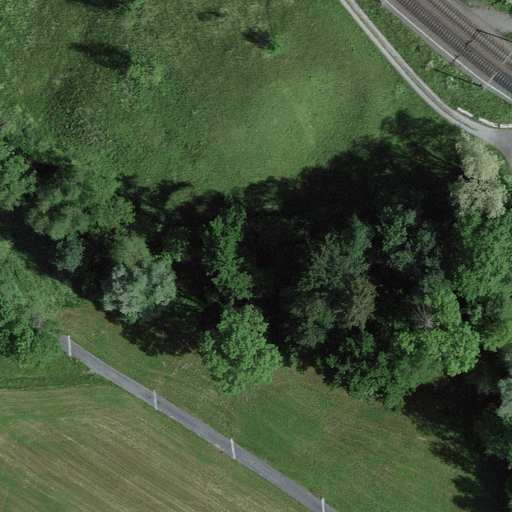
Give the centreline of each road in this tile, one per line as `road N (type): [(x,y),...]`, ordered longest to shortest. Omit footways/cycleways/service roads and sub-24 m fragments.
road 1 (track): [(328,511),(79,354),(0,293)]
road 2 (track): [(347,0),(429,94),(469,124),(511,141)]
